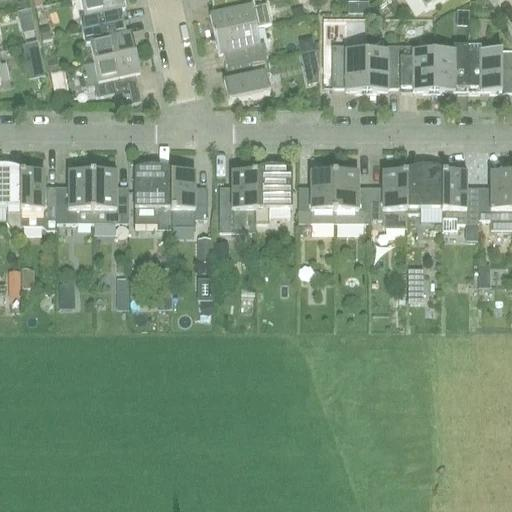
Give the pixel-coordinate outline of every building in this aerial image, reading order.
[(121,14),(126,13),(123,0),(84,0),(80,1),(84,20),(79,21),(82,35),(124,26),(121,14)] [(256,31),(252,12),(256,11),(253,0),(239,0),(212,6),(214,18),(210,19),(214,40),(256,31)] [(447,0),(416,0),(425,14),(447,0)] [(29,1),(19,3),(22,13),(31,11),(29,1)] [(302,9),(291,11),(293,20),(304,18),(302,9)] [(136,58),(131,37),(127,38),(124,26),(82,35),(85,48),(90,47),(94,67),(136,58)] [(49,29),(40,31),(42,42),(51,40),(49,29)] [(267,63),(265,49),(260,50),(256,31),(214,40),(218,60),(223,60),(226,72),(267,63)] [(37,45),(23,48),(25,57),(39,54),(37,45)] [(345,92),(345,97),(366,97),(366,54),(347,54),(347,50),(332,50),(332,75),(332,92),(345,92)] [(400,92),(400,50),(386,50),(386,54),(366,54),(366,97),(387,97),(387,92),(400,92)] [(434,97),(434,55),(414,54),(414,50),(400,50),(400,92),(413,92),(413,97),(434,97)] [(467,92),(467,50),(453,50),(453,55),(434,55),(434,97),(455,97),(455,92),(467,92)] [(481,50),(467,50),(467,92),(480,92),(480,97),(501,97),(501,96),(511,96),(511,54),(481,55),(481,50)] [(321,65),(321,53),(301,57),(304,69),(321,65)] [(140,78),(136,58),(94,67),(81,70),(85,91),(94,89),(97,101),(115,97),(117,110),(141,105),(135,79),(140,78)] [(57,61),(47,63),(50,75),(60,73),(57,61)] [(270,97),(266,77),(270,76),(267,63),(226,72),(228,84),(224,85),(228,106),(270,97)] [(323,75),(322,92),(332,92),(332,75),(323,75)] [(20,214),(20,176),(21,176),(21,172),(14,170),(11,169),(6,169),(2,169),(0,168),(0,211),(7,211),(7,226),(8,228),(11,231),(14,232),(20,232),(20,231),(21,231),(21,214),(20,214)] [(129,228),(129,192),(116,192),(116,169),(95,169),(95,176),(92,176),(92,214),(92,228),(129,228)] [(171,214),(171,176),(172,176),(172,172),(167,171),(163,170),(160,169),(157,169),(152,169),(148,169),(145,170),(140,171),(135,172),(135,212),(158,212),(158,217),(172,217),(172,214),(171,214)] [(292,212),(292,173),(289,171),(285,170),(280,169),(275,169),(272,169),(269,169),(262,170),(255,173),(255,176),(256,176),(256,214),(256,228),(269,228),(269,222),(290,222),(290,212),(292,212)] [(442,212),(442,176),(443,176),(443,173),(442,173),(442,170),(441,170),(441,172),(436,171),(433,170),(428,169),(423,169),(419,170),(414,170),(411,171),(406,173),(406,176),(406,215),(406,217),(420,217),(420,212),(442,212)] [(466,192),(466,176),(466,170),(442,170),(442,173),(443,173),(443,176),(442,176),(442,212),(442,235),(457,235),(457,228),(478,228),(478,224),(478,192),(466,192)] [(56,224),(56,214),(56,192),(44,191),(44,176),(21,176),(20,176),(20,214),(21,214),(21,231),(44,230),(44,235),(56,235),(56,228),(56,224)] [(92,214),(92,176),(69,176),(69,192),(56,192),(56,214),(56,224),(56,228),(78,228),(92,228),(92,214)] [(207,224),(207,192),(195,192),(195,176),(172,176),(171,176),(171,214),(172,214),(172,217),(172,229),(196,229),(196,224),(207,224)] [(256,214),(256,176),(255,176),(232,176),(232,185),(219,185),(219,235),(256,235),(256,228),(256,214)] [(334,228),(334,176),(311,176),(311,192),(298,192),(298,228),(334,228)] [(370,224),(370,192),(358,192),(358,176),(334,176),(334,228),(370,228),(370,224)] [(406,176),(383,176),(383,192),(370,192),(370,224),(383,224),(383,230),(385,232),(406,232),(406,217),(406,215),(406,176)] [(511,234),(511,176),(491,176),(490,192),(478,192),(478,224),(490,224),(490,234),(511,234)] [(211,241),(198,241),(198,266),(211,266),(211,241)] [(227,247),(214,248),(214,265),(228,265),(227,247)] [(22,272),(22,292),(28,292),(33,288),(33,275),(28,272),(22,272)] [(172,273),(156,273),(156,296),(172,296),(172,273)] [(9,275),(9,288),(20,288),(20,275),(9,275)] [(117,282),(117,294),(128,294),(129,282),(117,282)] [(407,291),(407,304),(422,305),(422,291),(407,291)] [(74,304),(60,304),(60,313),(74,312),(74,304)]
